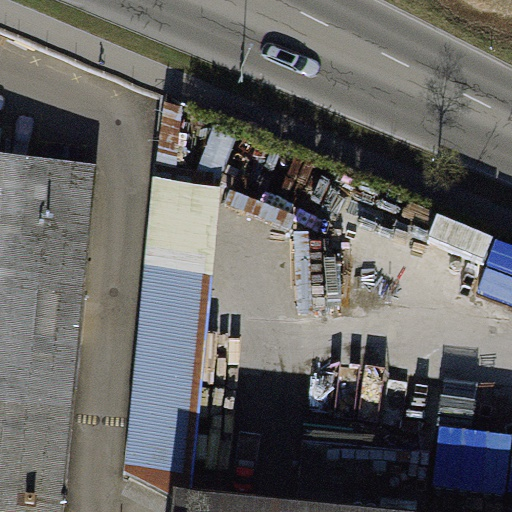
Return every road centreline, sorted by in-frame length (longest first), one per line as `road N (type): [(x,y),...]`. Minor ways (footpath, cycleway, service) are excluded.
road 1 (unknown): [(0,57),(78,85),(116,131),(121,183),(104,511)]
road 2 (secondary): [(511,125),(233,0)]
